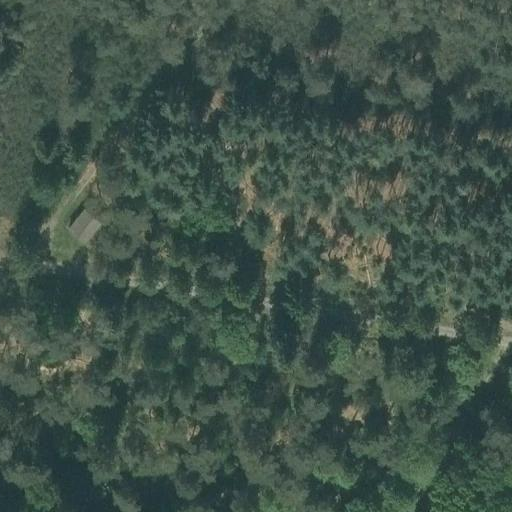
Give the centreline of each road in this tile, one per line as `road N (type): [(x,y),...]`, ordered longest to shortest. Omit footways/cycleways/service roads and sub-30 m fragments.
road 1 (track): [(511,343),(0,257)]
road 2 (track): [(393,511),(497,340)]
